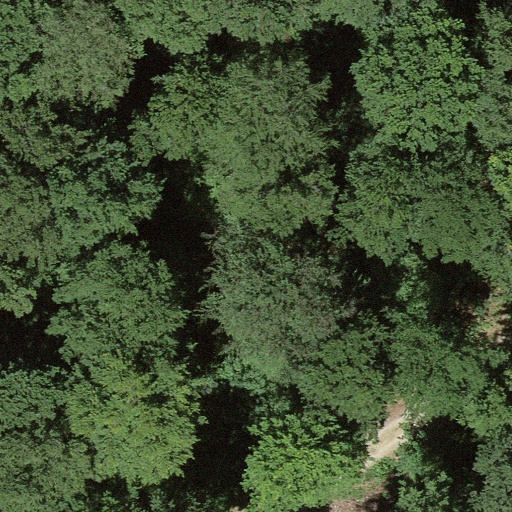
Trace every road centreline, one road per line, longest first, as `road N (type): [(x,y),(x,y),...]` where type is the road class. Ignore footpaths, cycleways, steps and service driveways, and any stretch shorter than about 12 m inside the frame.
road 1 (track): [(511,175),(175,331),(0,434)]
road 2 (track): [(276,511),(511,341)]
